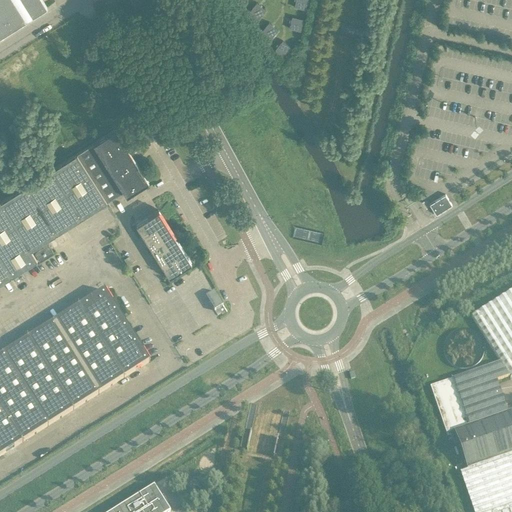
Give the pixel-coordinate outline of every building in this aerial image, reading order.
[(0,0),(0,35),(47,7),(42,0),(0,0)] [(306,9),(308,0),(295,0),(295,1),(294,7),(306,9)] [(498,0),(500,0),(499,0),(475,0),(475,2),(471,1),(469,6),(493,12),(495,0),(498,0)] [(266,10),(261,6),(259,4),(256,2),(248,11),(258,19),(266,10)] [(301,31),(304,19),(292,16),(291,19),(290,22),(289,28),(301,31)] [(278,30),(278,29),(273,26),(271,24),(268,22),(261,31),(270,39),(278,30)] [(370,42),(373,30),(343,23),(340,35),(370,42)] [(284,57),(291,48),(282,40),(274,49),(284,57)] [(148,180),(115,129),(94,142),(124,190),(127,194),(148,180)] [(31,249),(54,235),(107,201),(124,190),(94,142),(0,201),(0,200),(0,282),(37,259),(31,249)] [(452,205),(445,194),(429,204),(436,214),(452,205)] [(191,261),(178,241),(158,209),(136,223),(169,275),(191,261)] [(296,227),(293,237),(323,244),(325,234),(296,227)] [(40,260),(53,252),(48,243),(35,252),(40,260)] [(0,456),(99,394),(150,362),(104,290),(0,356),(0,456)] [(511,291),(471,317),(500,363),(508,377),(509,378),(511,375),(511,291)] [(214,292),(206,297),(215,312),(223,307),(214,292)] [(453,380),(430,388),(446,434),(453,431),(461,453),(467,470),(460,473),(473,511),(511,511),(511,410),(507,413),(496,381),(508,377),(500,363),(453,380)] [(244,432),(240,450),(243,450),(246,451),(246,452),(247,452),(251,433),(250,432),(250,433),(248,433),(244,432)] [(277,438),(273,458),(274,458),(274,457),(277,458),(280,458),(284,441),(279,440),(278,439),(278,438),(277,438)] [(168,511),(154,488),(115,511),(168,511)]
